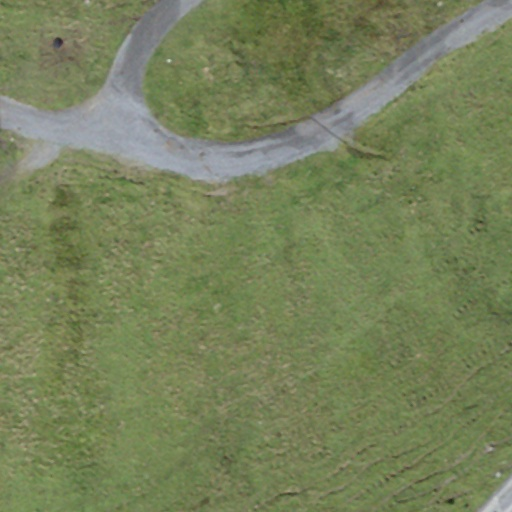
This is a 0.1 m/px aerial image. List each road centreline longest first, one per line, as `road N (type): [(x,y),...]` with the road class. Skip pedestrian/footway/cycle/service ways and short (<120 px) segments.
road 1 (track): [(511,15),(369,113),(268,168),(170,161),(133,137)]
road 2 (track): [(182,0),(126,77),(133,137)]
road 3 (track): [(133,137),(0,214)]
road 4 (track): [(0,106),(28,119),(133,137)]
